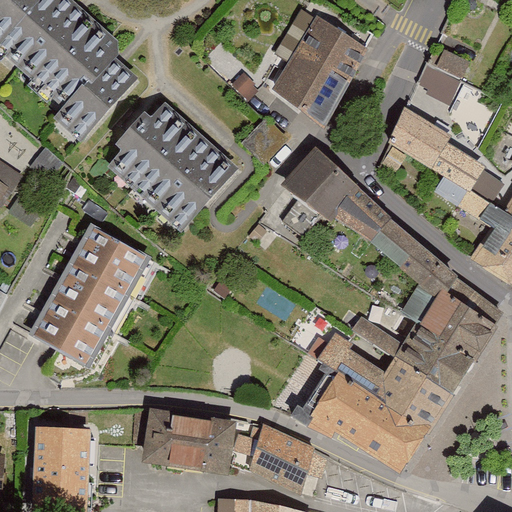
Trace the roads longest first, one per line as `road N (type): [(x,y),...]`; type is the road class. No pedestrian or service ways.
road 1 (residential): [(511,506),(391,476),(253,410),(144,397),(0,399)]
road 2 (residential): [(511,305),(363,174),(415,59),(416,31),(431,0)]
road 3 (unknown): [(438,491),(440,451),(455,416),(483,383),(511,367)]
